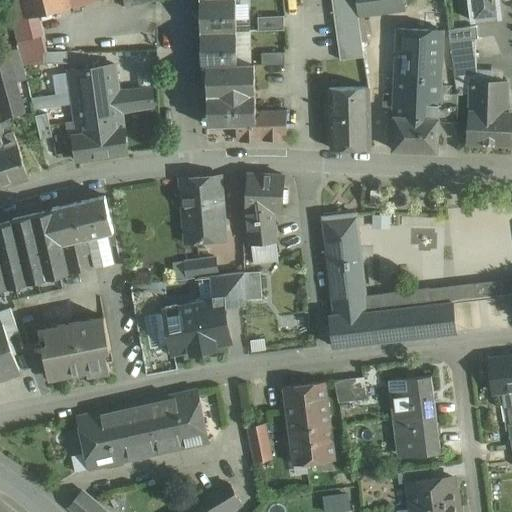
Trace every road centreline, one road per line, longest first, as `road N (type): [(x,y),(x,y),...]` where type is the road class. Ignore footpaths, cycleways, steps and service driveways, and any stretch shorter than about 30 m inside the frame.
road 1 (residential): [(0,420),(123,388),(326,356)]
road 2 (residential): [(511,170),(307,160)]
road 3 (residential): [(307,160),(326,356)]
road 4 (residential): [(189,162),(109,173),(0,205)]
road 5 (residential): [(459,341),(479,511)]
road 6 (residential): [(189,162),(182,0)]
road 7 (residential): [(326,356),(459,341)]
